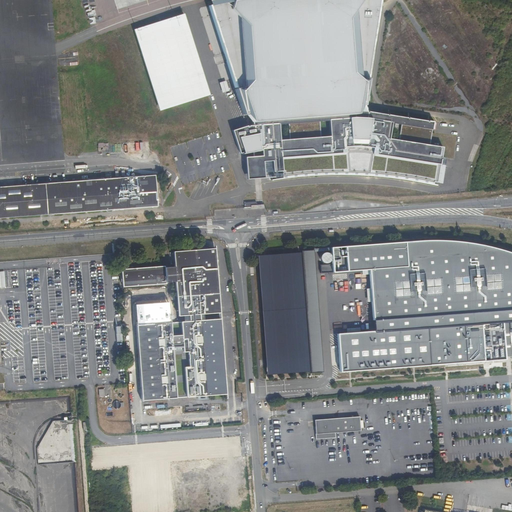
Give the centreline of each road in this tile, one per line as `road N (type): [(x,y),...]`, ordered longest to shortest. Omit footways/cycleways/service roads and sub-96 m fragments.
road 1 (secondary): [(511,201),(179,228)]
road 2 (secondary): [(179,228),(448,217),(511,226)]
road 3 (secondary): [(0,243),(179,228)]
road 4 (unknown): [(269,264),(291,266),(295,276),(299,350),(285,361),(275,355),(273,315)]
road 5 (unknown): [(83,261),(96,381)]
road 6 (unknown): [(72,383),(64,263)]
